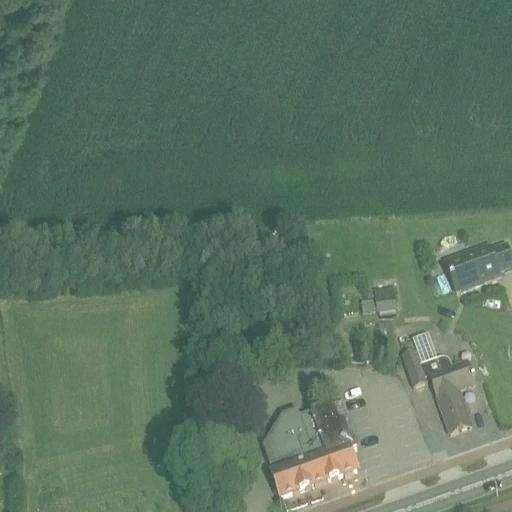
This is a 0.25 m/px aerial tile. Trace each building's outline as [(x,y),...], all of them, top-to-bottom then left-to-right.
[(491,246),(444,263),(456,297),(461,295),(461,296),(484,287),(502,280),(501,276),(511,272),(511,260),(507,246),(492,251),(491,246)] [(286,266),(285,254),(253,258),(254,271),(286,266)] [(374,292),(375,302),(361,304),(363,315),(376,314),(377,316),(397,314),(394,290),(374,292)] [(393,326),(377,326),(378,343),(394,342),(393,326)] [(417,341),(427,364),(445,356),(435,333),(417,341)] [(394,354),(394,342),(378,343),(378,356),(394,354)] [(417,355),(402,359),(413,390),(413,391),(428,385),(417,355)] [(467,364),(429,378),(450,436),(471,429),(458,393),(475,387),(467,364)] [(297,468),(272,476),(281,501),(356,474),(350,454),(356,452),(354,446),(352,446),(343,420),(338,422),(333,406),(299,418),(306,436),(298,439),(304,456),(294,459),(297,468)]
